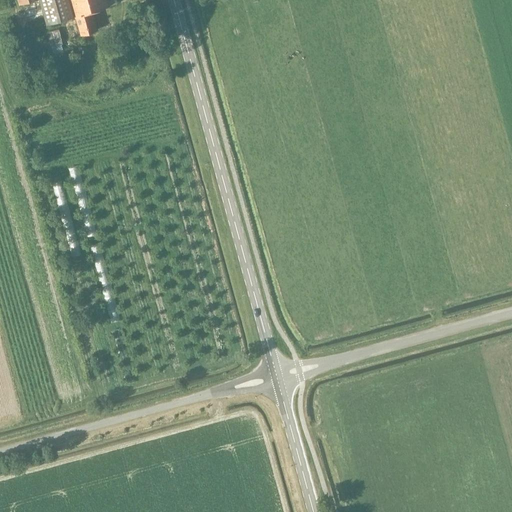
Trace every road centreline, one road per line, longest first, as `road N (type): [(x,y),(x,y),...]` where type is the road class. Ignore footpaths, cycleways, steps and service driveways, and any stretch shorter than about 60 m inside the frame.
road 1 (secondary): [(274,369),(173,0)]
road 2 (unclassified): [(0,452),(222,391)]
road 3 (unclassified): [(511,312),(327,363)]
road 4 (secondary): [(312,511),(277,383)]
